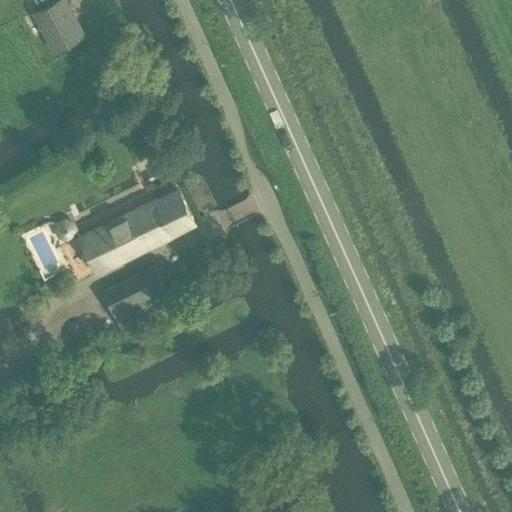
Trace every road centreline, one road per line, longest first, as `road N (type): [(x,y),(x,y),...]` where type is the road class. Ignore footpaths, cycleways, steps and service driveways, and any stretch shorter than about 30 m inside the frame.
road 1 (secondary): [(459,511),(230,0)]
road 2 (unclassified): [(180,0),(406,511)]
